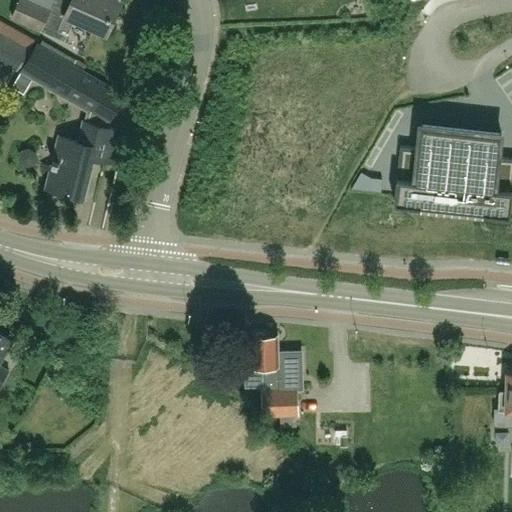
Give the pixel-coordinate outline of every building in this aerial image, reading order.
[(111,14),(116,0),(70,0),(69,2),(63,0),(53,0),(51,8),(33,0),(18,0),(12,17),(56,36),(65,15),(107,33),(114,16),(111,14)] [(0,58),(18,69),(30,48),(0,31),(0,32),(0,58)] [(85,120),(107,125),(109,118),(123,94),(37,44),(23,68),(89,107),(85,120)] [(107,125),(85,120),(80,140),(63,136),(57,159),(53,158),(52,163),(53,163),(53,166),(41,164),(40,165),(52,168),(48,184),(82,192),(91,154),(106,157),(113,127),(107,125)] [(400,145),(394,202),(511,214),(511,204),(511,157),(498,156),(501,132),(422,123),(420,147),(400,145)] [(13,337),(14,337),(0,328),(0,384),(9,369),(8,369),(0,364),(0,358),(13,337)] [(250,359),(253,361),(253,364),(263,364),(264,386),(263,386),(264,413),(299,412),(298,387),(298,376),(302,376),(302,350),(278,351),(278,334),(265,334),(262,332),(256,332),(254,335),(252,335),(252,351),(250,354),(250,359)] [(511,367),(511,369),(507,369),(507,389),(499,388),(499,406),(496,406),(495,424),(511,424),(511,367)]
